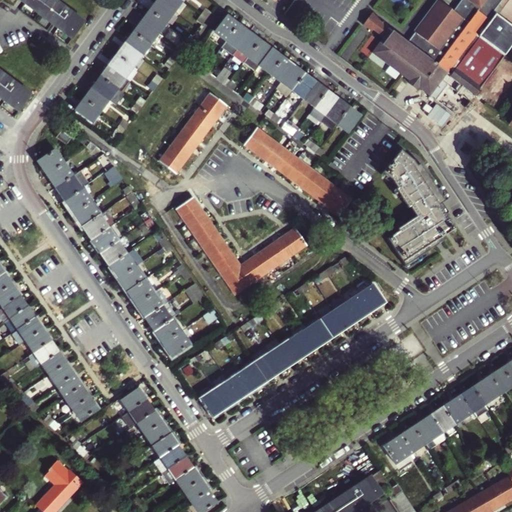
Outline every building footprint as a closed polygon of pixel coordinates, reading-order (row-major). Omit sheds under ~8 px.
[(21,0),(25,2),(53,23),(55,25),(58,27),(72,37),(83,22),(53,0),(21,0)] [(178,14),(173,11),(159,0),(157,0),(150,10),(165,22),(170,25),(178,14)] [(181,0),(159,0),(173,11),(181,0)] [(370,51),(388,65),(406,78),(408,79),(412,79),(417,83),(417,86),(419,88),(428,95),(432,89),(454,105),(467,89),(474,94),(511,44),(511,24),(493,11),(501,0),(460,0),(453,10),(439,0),(437,0),(406,41),(378,20),(379,18),(371,12),(361,24),(370,30),(371,28),(384,38),(381,42),(379,40),(370,51)] [(206,18),(211,13),(206,9),(201,15),(206,18)] [(165,22),(150,10),(142,21),(157,33),(161,36),(170,25),(165,22)] [(206,18),(201,15),(197,21),(202,25),(206,18)] [(227,40),(238,24),(227,16),(216,31),(211,37),(222,45),(227,40)] [(142,21),(133,32),(149,44),(154,47),(161,36),(157,33),(142,21)] [(238,48),(249,33),(238,24),(227,40),(222,45),(234,54),(238,48)] [(189,31),(185,37),(190,41),(194,34),(189,31)] [(149,44),(133,32),(125,43),(141,55),(149,44)] [(249,57),(260,42),(249,33),(238,48),(249,57)] [(190,41),(185,37),(181,43),(186,46),(190,41)] [(260,65),(271,49),(260,42),(249,57),(245,62),(255,70),(260,65)] [(132,66),(141,55),(125,43),(117,55),(132,66)] [(177,48),(182,52),(186,46),(181,43),(177,48)] [(173,53),(178,57),(182,52),(177,48),(173,53)] [(270,73),(282,58),(271,49),(260,65),(270,73)] [(173,53),(169,58),(174,62),(178,57),(173,53)] [(132,66),(117,55),(109,65),(124,77),(132,66)] [(174,62),(169,58),(164,65),(169,69),(174,62)] [(293,66),(282,58),(270,73),(281,81),(293,66)] [(204,69),(208,64),(202,59),(198,65),(204,69)] [(214,69),(208,64),(204,69),(210,73),(214,69)] [(129,80),(124,77),(109,65),(100,77),(116,88),(121,92),(129,80)] [(293,89),(304,74),(293,66),(281,81),(278,85),(284,90),(287,85),(293,89)] [(224,67),(220,72),(227,78),(231,73),(224,67)] [(0,95),(2,97),(5,99),(19,109),(30,94),(0,72),(0,95)] [(216,78),(227,86),(231,81),(227,78),(220,72),(216,78)] [(304,98),(315,83),(304,74),(293,89),(304,98)] [(157,85),(162,79),(156,75),(152,81),(157,85)] [(92,88),(107,99),(116,88),(100,77),(92,88)] [(406,78),(403,80),(417,91),(419,88),(417,86),(417,83),(412,79),(408,79),(406,78)] [(153,91),(157,85),(152,81),(147,87),(153,91)] [(231,81),(227,86),(233,91),(237,85),(231,81)] [(315,106),(326,91),(315,83),(304,98),(315,106)] [(84,99),(99,110),(107,99),(92,88),(84,99)] [(326,114),(337,100),(326,91),(315,106),(310,113),(321,121),(326,114)] [(246,93),(242,98),(248,102),(252,97),(246,93)] [(210,94),(200,108),(215,119),(226,106),(210,94)] [(140,107),(145,101),(140,97),(135,103),(140,107)] [(263,106),(258,102),(252,97),(248,102),(255,107),(260,110),(263,106)] [(99,110),(84,99),(76,110),(91,121),(99,110)] [(348,108),(337,100),(326,114),(321,121),(332,129),(337,123),(348,108)] [(136,113),(140,107),(135,103),(131,109),(136,113)] [(200,108),(190,121),(206,133),(215,119),(200,108)] [(348,108),(337,123),(348,131),(359,116),(348,108)] [(268,110),(265,115),(271,119),(274,114),(268,110)] [(281,119),(274,114),(271,119),(277,123),(281,119)] [(123,120),(119,125),(124,129),(129,124),(123,120)] [(282,127),(288,131),(293,136),(297,131),(299,128),(288,120),(282,127)] [(180,134),(196,146),(206,133),(190,121),(180,134)] [(124,129),(119,125),(115,131),(120,135),(124,129)] [(259,154),(271,139),(256,128),(245,144),(259,154)] [(71,138),(61,129),(55,137),(66,145),(71,138)] [(303,135),(297,131),(293,136),(299,140),(303,135)] [(180,134),(170,148),(186,159),(196,146),(180,134)] [(90,142),(84,137),(80,142),(86,147),(87,147),(90,142)] [(259,154),(272,164),(284,149),(271,139),(259,154)] [(319,147),(313,143),(308,139),(304,144),(309,148),(315,152),(319,147)] [(86,147),(93,151),(96,146),(90,142),(87,147),(86,147)] [(319,147),(315,152),(321,156),(325,152),(319,147)] [(176,173),(186,159),(170,148),(160,161),(176,173)] [(47,174),(63,163),(54,149),(39,161),(47,174)] [(284,149),(272,164),(285,174),(297,159),(284,149)] [(401,149),(383,172),(392,180),(398,188),(396,189),(409,208),(411,207),(417,216),(398,228),(400,230),(388,238),(406,266),(437,245),(435,242),(438,240),(456,227),(440,204),(446,200),(425,169),(422,172),(420,169),(416,163),(414,160),(401,149)] [(310,169),(297,159),(285,174),(299,184),(310,169)] [(105,164),(109,170),(114,166),(110,160),(105,164)] [(47,174),(56,187),(72,175),(63,163),(47,174)] [(113,176),(118,172),(114,166),(109,170),(113,176)] [(310,169),(299,184),(312,194),(324,179),(310,169)] [(72,175),(56,187),(65,200),(81,189),(87,184),(78,171),(72,175)] [(312,194),(325,204),(337,189),(324,179),(312,194)] [(123,190),(127,196),(132,192),(128,186),(123,190)] [(74,213),(90,202),(81,189),(65,200),(74,213)] [(337,189),(325,204),(340,214),(351,199),(337,189)] [(131,202),(136,198),(132,192),(127,196),(131,202)] [(177,209),(187,223),(202,212),(193,198),(177,209)] [(74,213),(83,226),(99,215),(90,202),(74,213)] [(92,239),(108,228),(114,224),(104,211),(99,215),(83,226),(92,239)] [(141,216),(145,222),(150,218),(146,212),(141,216)] [(196,236),(211,225),(202,212),(187,223),(196,236)] [(149,228),(154,224),(150,218),(145,222),(149,228)] [(196,236),(205,250),(221,239),(211,225),(196,236)] [(92,239),(101,251),(117,240),(108,228),(92,239)] [(280,239),(291,254),(305,245),(295,229),(280,239)] [(158,241),(162,248),(167,244),(163,237),(158,241)] [(221,239),(205,250),(215,264),(230,253),(221,239)] [(266,248),(277,264),(291,254),(280,239),(266,248)] [(110,264),(126,253),(117,240),(101,251),(110,264)] [(166,253),(171,250),(167,244),(162,248),(166,253)] [(277,264),(266,248),(253,258),(264,273),(277,264)] [(110,264),(119,278),(135,266),(126,253),(110,264)] [(215,264),(224,277),(240,267),(230,253),(215,264)] [(345,257),(339,261),(342,267),(348,262),(345,257)] [(240,267),(250,283),(264,273),(253,258),(240,267)] [(337,274),(344,270),(342,267),(339,261),(325,270),(329,276),(335,272),(337,274)] [(176,268),(180,274),(186,270),(181,264),(176,268)] [(128,291),(144,280),(135,266),(119,278),(128,291)] [(250,283),(240,267),(224,277),(235,293),(250,283)] [(184,280),(190,276),(186,270),(180,274),(184,280)] [(322,280),(329,276),(325,270),(319,275),(322,280)] [(0,274),(0,290),(10,283),(3,272),(0,274)] [(128,291),(137,304),(153,293),(159,288),(150,275),(144,280),(128,291)] [(356,288),(360,294),(373,285),(370,279),(356,288)] [(377,282),(373,285),(378,293),(382,290),(377,282)] [(19,296),(10,283),(0,290),(0,302),(3,307),(19,296)] [(194,294),(198,300),(203,296),(199,290),(195,283),(177,295),(182,301),(194,294)] [(309,289),(305,283),(299,287),(303,293),(309,289)] [(360,294),(370,310),(384,301),(378,293),(373,285),(360,294)] [(296,297),(303,293),(299,287),(293,292),(296,297)] [(146,317),(161,306),(168,301),(159,288),(153,293),(137,304),(146,317)] [(360,294),(346,303),(357,319),(370,310),(360,294)] [(11,318),(27,307),(19,296),(3,307),(0,308),(0,314),(5,322),(11,318)] [(202,305),(208,302),(203,296),(198,300),(202,305)] [(272,305),(276,311),(282,306),(286,312),(293,308),(286,296),(272,305)] [(146,317),(154,329),(170,318),(177,314),(168,301),(161,306),(146,317)] [(346,303),(333,311),(344,327),(357,319),(346,303)] [(272,305),(266,309),(270,315),(276,311),(272,305)] [(19,329),(35,318),(27,307),(11,318),(19,329)] [(211,319),(217,315),(212,309),(207,312),(211,319)] [(333,311),(320,320),(331,336),(344,327),(333,311)] [(26,340),(42,329),(35,318),(19,329),(26,340)] [(163,342),(179,331),(170,318),(154,329),(163,342)] [(253,318),(246,322),(250,328),(257,324),(253,318)] [(307,329),(318,345),(331,336),(320,320),(307,329)] [(244,331),(250,328),(246,322),(241,326),(244,331)] [(50,340),(42,329),(26,340),(34,352),(50,340)] [(304,354),(318,345),(307,329),(293,338),(304,354)] [(179,331),(163,342),(172,356),(188,345),(179,331)] [(229,342),(226,336),(220,340),(224,345),(229,342)] [(292,362),(304,354),(293,338),(281,346),(292,362)] [(28,355),(36,367),(42,363),(58,352),(50,340),(34,352),(28,355)] [(217,350),(224,345),(220,340),(214,344),(217,350)] [(279,371),(292,362),(281,346),(268,354),(279,371)] [(50,374),(66,363),(58,352),(42,363),(50,374)] [(200,353),(194,357),(198,363),(203,359),(200,353)] [(255,363),(265,379),(279,371),(268,354),(255,363)] [(191,367),(198,363),(194,357),(188,362),(191,367)] [(511,361),(502,368),(503,368),(511,382),(511,361)] [(57,385),(74,374),(66,363),(50,374),(57,385)] [(255,363),(242,372),(252,388),(265,379),(255,363)] [(511,382),(503,368),(502,368),(491,376),(501,392),(511,385),(511,382)] [(4,372),(0,375),(0,379),(3,382),(6,378),(9,375),(4,372)] [(229,381),(239,397),(252,388),(242,372),(229,381)] [(65,397),(82,386),(74,374),(57,385),(65,397)] [(501,392),(491,376),(472,388),(483,404),(501,392)] [(8,387),(12,383),(6,378),(3,382),(8,387)] [(229,381),(215,389),(226,406),(239,397),(229,381)] [(12,383),(8,387),(13,392),(18,396),(24,392),(18,387),(18,388),(13,383),(12,383)] [(82,386),(65,397),(73,408),(89,397),(82,386)] [(483,404),(472,388),(461,395),(472,412),(476,418),(488,411),(483,404)] [(130,411),(145,400),(137,389),(122,399),(130,411)] [(212,415),(226,406),(215,389),(202,398),(212,415)] [(472,412),(461,395),(443,407),(443,408),(454,424),(472,412)] [(27,397),(23,401),(29,406),(33,402),(27,397)] [(89,397),(73,408),(81,420),(97,409),(89,397)] [(138,423),(153,412),(145,400),(130,411),(122,416),(130,428),(138,423)] [(33,402),(29,406),(34,411),(38,407),(33,402)] [(443,408),(443,407),(431,415),(442,431),(454,424),(443,408)] [(145,434),(161,423),(153,412),(138,423),(145,434)] [(431,415),(414,427),(429,450),(447,438),(442,431),(431,415)] [(50,425),(54,421),(48,416),(44,420),(50,425)] [(59,425),(54,421),(50,425),(55,430),(59,425)] [(153,445),(169,434),(161,423),(145,434),(153,445)] [(429,450),(414,427),(402,434),(417,458),(429,450)] [(76,450),(80,445),(84,442),(80,435),(74,438),(70,432),(63,437),(76,450)] [(161,457),(177,446),(169,434),(153,445),(161,457)] [(417,458),(402,434),(383,447),(398,471),(417,458)] [(511,446),(510,444),(503,449),(507,455),(511,451),(511,446)] [(85,450),(80,445),(76,450),(81,454),(85,450)] [(184,457),(177,446),(161,457),(153,462),(161,473),(184,457)] [(177,479),(192,469),(184,457),(161,473),(169,485),(177,479)] [(95,467),(99,463),(94,458),(90,462),(95,467)] [(43,511),(55,511),(83,482),(69,469),(67,470),(57,460),(48,470),(49,471),(47,473),(56,482),(54,485),(35,505),(39,508),(43,511)] [(486,460),(480,464),(484,470),(491,466),(486,460)] [(105,468),(101,464),(99,463),(95,467),(101,472),(105,468)] [(480,464),(474,468),(478,474),(484,470),(480,464)] [(192,469),(177,479),(184,490),(200,480),(192,469)] [(371,477),(316,511),(351,511),(365,503),(381,492),(389,486),(379,471),(371,477)] [(448,479),(451,484),(455,490),(461,486),(457,479),(455,481),(451,476),(448,479)] [(116,477),(111,482),(117,487),(121,483),(116,477)] [(511,483),(508,477),(493,486),(503,504),(511,498),(511,483)] [(192,502),(208,491),(200,480),(184,490),(192,502)] [(121,483),(117,487),(122,492),(127,487),(123,484),(121,483)] [(396,484),(384,491),(386,495),(389,499),(402,492),(396,484)] [(455,490),(451,484),(445,488),(449,494),(455,490)] [(479,494),(489,511),(503,504),(493,486),(479,494)] [(208,491),(192,502),(199,511),(201,511),(216,502),(208,491)] [(406,498),(402,492),(389,499),(395,507),(406,498)] [(439,492),(432,496),(436,501),(437,502),(443,498),(439,492)] [(465,503),(470,511),(489,511),(479,494),(465,503)] [(138,506),(142,502),(136,497),(132,502),(138,506)] [(399,511),(411,505),(406,498),(395,507),(398,511),(399,511)] [(142,502),(138,506),(143,511),(147,507),(143,503),(142,502)] [(470,511),(465,503),(450,511),(470,511)]
